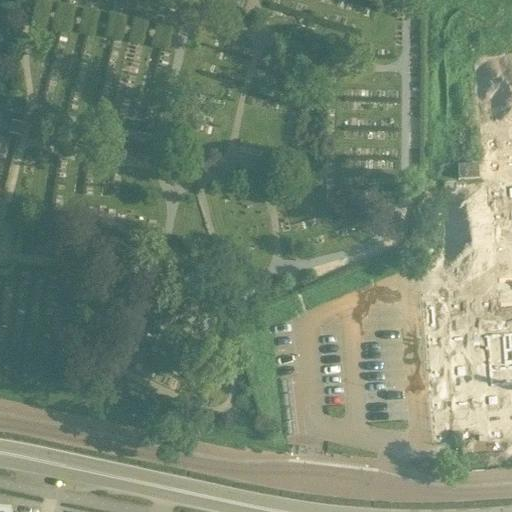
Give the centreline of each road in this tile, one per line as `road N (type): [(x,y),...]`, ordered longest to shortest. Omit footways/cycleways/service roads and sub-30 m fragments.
road 1 (residential): [(511,490),(426,495),(294,483),(0,423)]
road 2 (primary): [(0,454),(276,511)]
